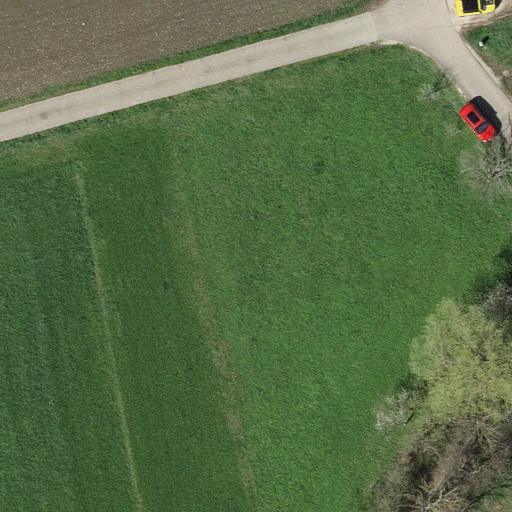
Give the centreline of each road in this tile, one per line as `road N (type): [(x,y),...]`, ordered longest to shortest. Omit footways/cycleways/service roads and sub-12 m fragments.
road 1 (track): [(425,11),(0,129)]
road 2 (track): [(511,122),(422,0)]
